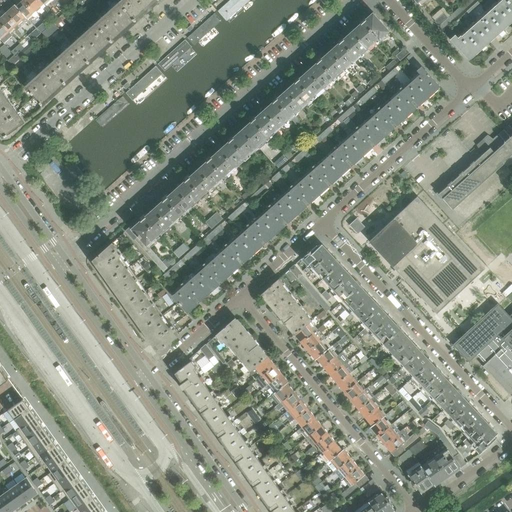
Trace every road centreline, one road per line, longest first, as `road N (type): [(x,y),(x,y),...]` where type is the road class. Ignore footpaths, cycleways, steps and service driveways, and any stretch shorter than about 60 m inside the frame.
road 1 (residential): [(65,256),(352,0)]
road 2 (residential): [(321,224),(511,428)]
road 3 (residential): [(416,511),(240,296)]
road 4 (residential): [(191,0),(0,166)]
road 5 (residential): [(470,89),(321,224)]
road 6 (tertiary): [(246,511),(149,376)]
road 7 (tertiary): [(139,382),(227,511)]
road 8 (tertiary): [(149,376),(65,256)]
road 9 (tertiary): [(56,263),(139,382)]
road 10 (residential): [(240,296),(149,376)]
road 11 (residential): [(470,89),(388,0)]
